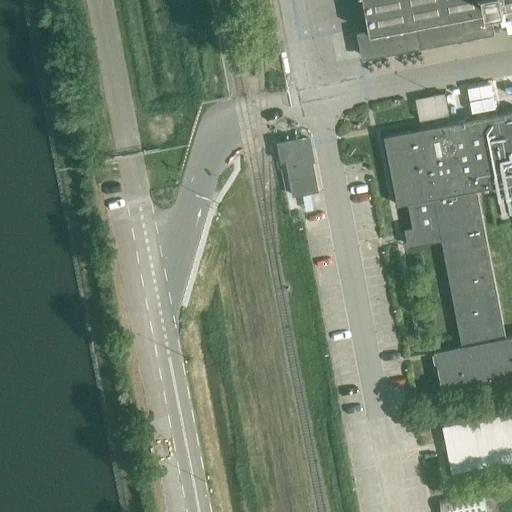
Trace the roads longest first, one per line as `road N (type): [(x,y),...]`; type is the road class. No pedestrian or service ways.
road 1 (unknown): [(304,0),(324,90),(511,54)]
road 2 (unclassified): [(198,511),(147,252)]
road 3 (unclassified): [(147,252),(98,0)]
road 4 (unclassified): [(147,252),(190,211),(220,137),(245,118),(290,103)]
